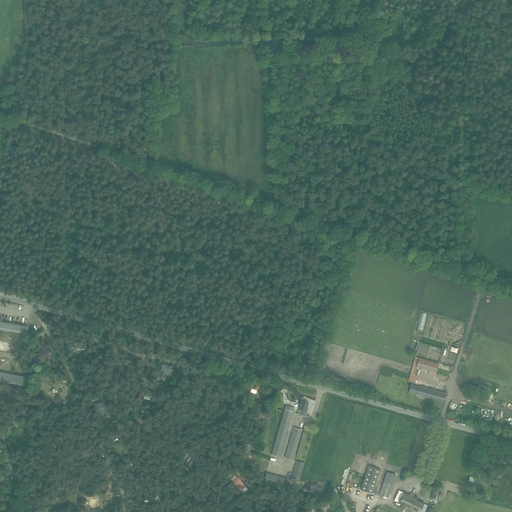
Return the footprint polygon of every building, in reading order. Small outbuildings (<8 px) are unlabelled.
[(0,329),(22,333),(27,334),(28,327),(28,328),(0,322),(0,329)] [(37,341),(40,345),(43,350),(36,354),(40,361),(52,354),(48,347),(47,347),(42,338),(37,341)] [(407,381),(412,383),(413,379),(418,380),(419,377),(414,376),(416,368),(436,373),(438,364),(414,357),(407,381)] [(50,363),(53,368),(58,365),(55,360),(50,363)] [(163,372),(170,373),(170,371),(172,372),(173,369),(171,369),(171,367),(162,364),(160,371),(163,372)] [(0,381),(1,382),(27,386),(28,377),(0,372),(0,381)] [(259,389),(259,387),(258,387),(260,383),(256,381),(252,389),(257,391),(258,388),(259,389)] [(420,386),(419,387),(411,385),(409,393),(444,403),(446,394),(420,386)] [(218,394),(213,392),(208,400),(213,403),(218,394)] [(150,397),(139,394),(137,403),(138,403),(138,406),(141,406),(141,403),(142,404),(143,398),(149,399),(150,397)] [(302,401),(301,401),(301,404),(300,404),(300,405),(298,415),(306,417),(309,407),(307,407),(308,403),(305,402),(305,401),(303,400),(302,401)] [(285,409),(283,414),(272,454),(280,456),(293,412),(285,409)] [(285,458),(293,460),(302,430),(294,427),(285,458)] [(118,450),(121,456),(127,453),(126,451),(125,451),(122,447),(118,450)] [(187,461),(184,465),(189,469),(194,461),(195,459),(193,458),(192,459),(189,463),(187,461)] [(291,478),(299,481),(304,463),(296,461),(291,478)] [(361,490),(372,494),(380,470),(369,466),(361,490)] [(387,472),(379,495),(388,498),(395,475),(387,472)] [(264,481),(284,487),(287,479),(266,473),(264,481)] [(246,485),(241,479),(237,483),(238,484),(237,485),(239,488),(240,487),(242,489),(246,485)] [(312,491),(320,493),(321,488),(317,487),(318,486),(310,484),(308,491),(312,492),(312,491)] [(434,490),(431,498),(437,500),(440,492),(434,490)] [(403,493),(399,503),(418,511),(419,511),(424,504),(416,500),(416,499),(413,497),(414,495),(410,493),(409,495),(403,493)]
